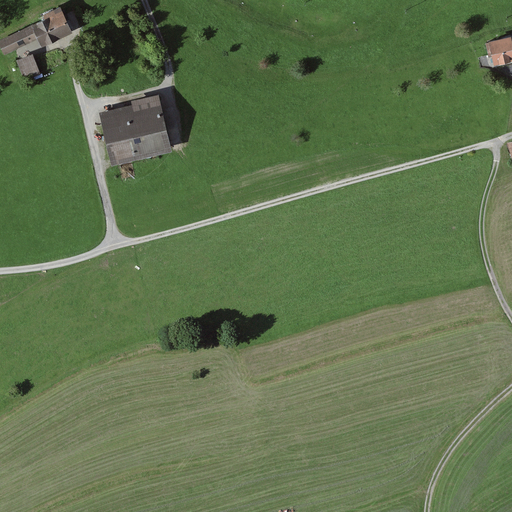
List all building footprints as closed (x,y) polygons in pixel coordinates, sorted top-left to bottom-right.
[(43,18),(31,23),(38,38),(42,46),(73,31),(61,4),(41,14),(43,18)] [(38,38),(31,23),(0,37),(0,45),(4,54),(38,38)] [(511,35),(489,40),(489,41),(485,42),(489,56),(493,55),(495,63),(511,59),(511,35)] [(33,53),(19,58),(26,78),(40,73),(33,53)] [(129,104),(96,111),(107,162),(167,149),(155,94),(128,100),(129,104)]
